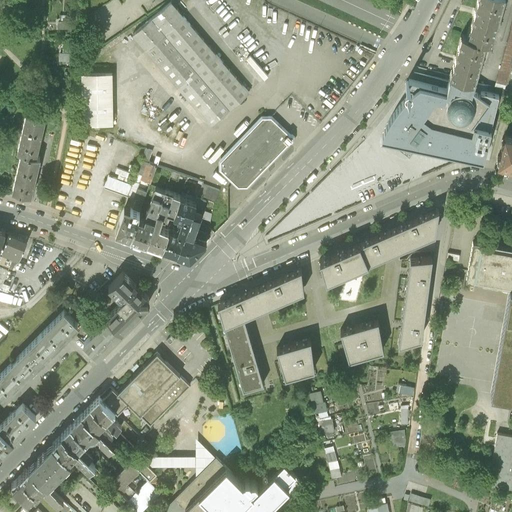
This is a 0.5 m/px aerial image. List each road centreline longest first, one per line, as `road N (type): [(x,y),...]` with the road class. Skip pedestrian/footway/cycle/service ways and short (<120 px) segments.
road 1 (residential): [(428,0),(376,83),(194,278)]
road 2 (residential): [(194,278),(220,280),(454,180),(511,185)]
road 3 (residential): [(194,278),(0,477)]
road 4 (residential): [(0,210),(194,278)]
